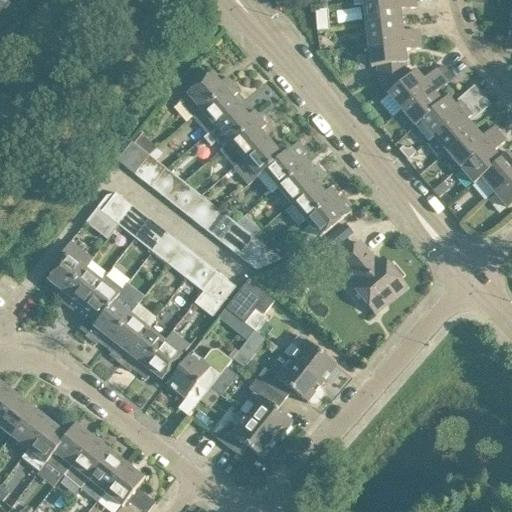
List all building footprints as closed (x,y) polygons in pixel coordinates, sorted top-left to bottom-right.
[(0,0),(0,12),(5,6),(8,2),(9,0),(0,0)] [(416,8),(415,0),(410,0),(363,6),(365,26),(401,22),(400,10),(416,8)] [(315,11),(317,32),(327,31),(325,10),(315,11)] [(403,33),(401,22),(365,26),(368,46),(420,40),(419,31),(403,33)] [(376,67),(378,82),(406,70),(405,63),(407,63),(405,51),(421,49),(420,40),(368,46),(371,68),(376,67)] [(187,95),(178,102),(193,119),(232,86),(226,78),(219,84),(211,74),(207,78),(200,70),(185,82),(192,90),(187,95)] [(410,75),(406,70),(378,82),(389,94),(388,95),(402,111),(441,77),(436,70),(423,81),(415,72),(410,75)] [(447,84),(441,77),(402,111),(415,127),(421,122),(420,122),(442,103),(442,102),(435,94),(447,84)] [(238,93),(232,86),(193,119),(207,135),(240,107),(232,98),(238,93)] [(428,142),(434,137),(482,96),(474,87),(461,98),(460,103),(455,107),(447,98),(442,102),(442,103),(420,122),(421,122),(415,127),(428,142)] [(490,106),(482,96),(434,137),(434,139),(430,142),(429,148),(435,154),(440,154),(445,150),(447,153),(474,129),(467,121),(472,116),(474,119),(490,106)] [(215,142),(223,150),(260,118),(254,111),(248,117),(240,107),(207,135),(203,139),(210,146),(215,142)] [(223,150),(219,153),(233,170),(234,169),(268,140),(260,131),(266,126),(260,118),(223,150)] [(447,153),(460,169),(500,134),(494,128),(482,138),(474,129),(447,153)] [(474,185),(482,179),(481,178),(500,161),(500,160),(493,152),(506,141),(500,134),(460,169),(474,185)] [(275,149),(268,140),(234,169),(248,186),(256,179),(257,178),(258,178),(264,173),(264,172),(288,151),(282,144),(275,149)] [(149,156),(132,142),(117,161),(134,175),(149,156)] [(288,151),(264,172),(264,173),(278,189),(308,162),(303,156),(306,153),(297,143),(288,151)] [(403,147),(399,150),(407,160),(415,153),(411,148),(408,150),(405,149),(403,147)] [(134,175),(152,189),(166,170),(155,161),(162,155),(157,150),(149,156),(134,175)] [(482,179),(494,193),(511,177),(511,159),(507,154),(500,160),(500,161),(481,178),(482,179)] [(314,168),(308,162),(278,189),(291,205),(316,184),(316,185),(326,177),(317,166),(314,168)] [(166,170),(152,189),(169,203),(184,184),(166,170)] [(511,177),(494,193),(508,210),(511,205),(511,177)] [(443,183),(433,192),(439,199),(450,190),(443,183)] [(201,197),(184,184),(169,203),(186,216),(201,197)] [(316,185),(316,184),(291,205),(305,222),(336,195),(330,188),(324,193),(316,185)] [(97,208),(87,222),(108,239),(118,226),(133,207),(116,194),(111,200),(101,212),(97,208)] [(320,239),(354,210),(345,199),(342,202),(336,195),(305,222),(320,239)] [(218,211),(201,197),(186,216),(203,230),(218,211)] [(150,221),(133,207),(118,226),(135,240),(150,221)] [(218,211),(203,230),(221,244),(235,224),(218,211)] [(167,234),(150,221),(135,240),(152,253),(167,234)] [(253,238),(235,224),(221,244),(238,257),(253,238)] [(352,234),(344,225),(323,244),(331,253),(352,234)] [(152,253),(169,266),(184,248),(167,234),(152,253)] [(253,238),(238,257),(255,271),(270,251),(253,238)] [(61,254),(66,257),(47,281),(57,289),(52,295),(59,301),(84,269),(92,260),(70,243),(61,254)] [(371,256),(360,244),(339,262),(357,283),(352,287),(376,314),(406,288),(383,261),(376,267),(368,258),(371,256)] [(201,261),(184,248),(169,266),(186,280),(201,261)] [(281,260),(270,251),(255,271),(256,271),(281,260)] [(186,280),(203,293),(218,274),(201,261),(186,280)] [(101,283),(84,269),(59,301),(67,307),(76,314),(101,283)] [(218,274),(203,293),(221,307),(236,288),(218,274)] [(101,283),(76,314),(86,322),(79,330),(87,336),(113,303),(114,303),(125,289),(107,275),(101,283)] [(248,281),(226,310),(244,324),(254,332),(257,334),(268,320),(263,315),(274,301),(248,281)] [(98,342),(105,348),(130,316),(114,303),(113,303),(87,336),(85,338),(96,346),(98,342)] [(120,364),(147,329),(130,316),(105,348),(112,353),(109,356),(120,364)] [(244,324),(236,335),(246,343),(254,332),(244,324)] [(164,342),(147,329),(120,364),(130,372),(132,369),(139,374),(164,342)] [(246,343),(244,345),(253,352),(263,339),(257,334),(254,332),(246,343)] [(152,374),(162,381),(189,346),(171,334),(164,342),(139,374),(147,380),(152,374)] [(290,360),(322,385),(325,381),(328,384),(333,384),(340,374),(338,370),(336,368),(337,366),(326,358),(323,358),(322,352),(319,352),(298,336),(292,344),(299,350),(290,360)] [(191,354),(166,385),(186,400),(194,389),(194,387),(199,386),(207,392),(231,362),(216,351),(211,351),(202,362),(191,354)] [(264,369),(256,379),(284,401),(290,393),(296,393),(296,395),(307,404),(308,402),(311,404),(316,405),(324,395),(322,391),(319,388),(322,385),(290,360),(282,371),(275,365),(269,373),(264,369)] [(254,406),(246,417),(277,442),(292,423),(281,414),(279,414),(278,409),(284,401),(256,379),(248,389),(253,393),(247,401),(254,406)] [(209,389),(216,394),(222,387),(215,382),(209,389)] [(0,416),(16,396),(0,383),(0,416)] [(0,416),(0,428),(11,438),(33,410),(16,396),(0,416)] [(28,451),(50,423),(33,410),(11,438),(28,451)] [(263,460),(277,442),(246,417),(238,427),(231,422),(225,429),(220,426),(212,436),(240,458),(246,450),(251,449),(252,452),(263,460)] [(28,451),(22,459),(39,472),(46,465),(54,454),(54,453),(67,436),(50,423),(28,451)] [(63,476),(93,439),(75,425),(67,436),(54,453),(54,454),(46,465),(47,466),(48,464),(63,476)] [(80,490),(110,452),(93,439),(63,476),(80,490)] [(97,503),(105,494),(127,466),(110,452),(80,490),(97,503)] [(122,507),(136,489),(144,480),(127,466),(105,494),(122,507)] [(9,494),(0,487),(0,500),(2,502),(9,494)] [(136,489),(122,507),(118,511),(148,511),(155,504),(136,489)]
